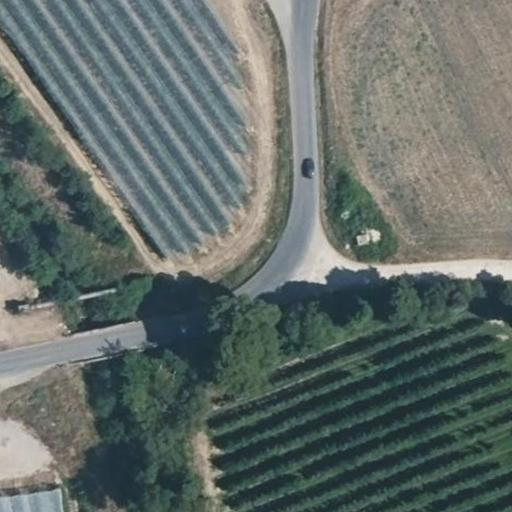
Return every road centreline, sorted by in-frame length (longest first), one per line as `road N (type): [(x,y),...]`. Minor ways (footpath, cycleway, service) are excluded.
road 1 (tertiary): [(296,267),(251,306),(0,367)]
road 2 (tertiary): [(302,23),(309,201),(296,267)]
road 3 (unclassified): [(296,267),(351,277),(511,266)]
